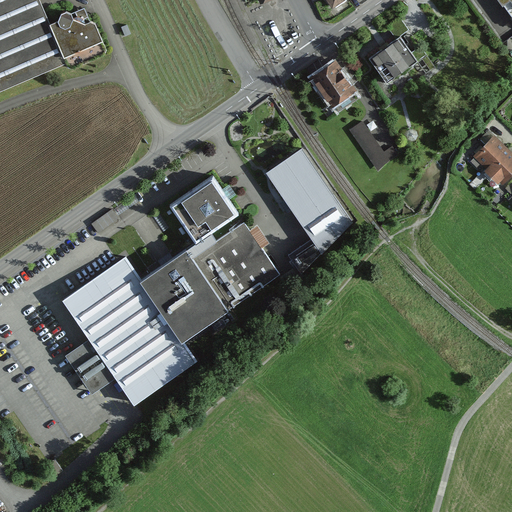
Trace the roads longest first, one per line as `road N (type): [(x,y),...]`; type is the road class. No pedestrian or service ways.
road 1 (tertiary): [(0,269),(320,44)]
road 2 (residential): [(511,366),(461,425),(435,511)]
road 3 (track): [(419,222),(414,243),(424,265),(511,336)]
